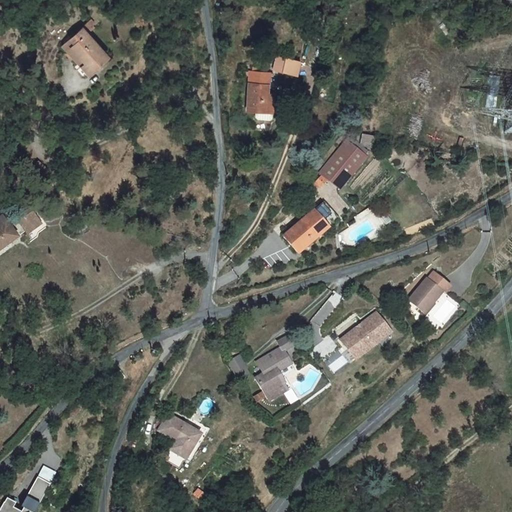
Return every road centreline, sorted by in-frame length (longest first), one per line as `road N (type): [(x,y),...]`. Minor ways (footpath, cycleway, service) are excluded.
road 1 (unclassified): [(511,195),(422,245),(204,318)]
road 2 (tertiary): [(276,511),(511,283)]
road 3 (residential): [(204,318),(221,157),(206,0)]
road 4 (unclassified): [(186,325),(116,357),(69,391),(0,465)]
road 5 (residential): [(186,325),(138,400),(112,463),(105,511)]
road 6 (track): [(381,511),(511,409)]
